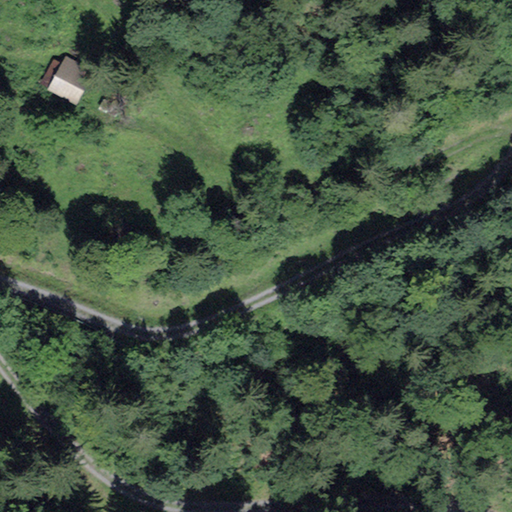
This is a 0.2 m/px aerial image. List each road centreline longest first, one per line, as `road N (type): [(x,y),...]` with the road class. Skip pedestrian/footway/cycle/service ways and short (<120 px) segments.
road 1 (track): [(0,280),(121,328),(185,333),(443,218),(511,159)]
road 2 (track): [(181,511),(106,481),(7,411),(0,393)]
